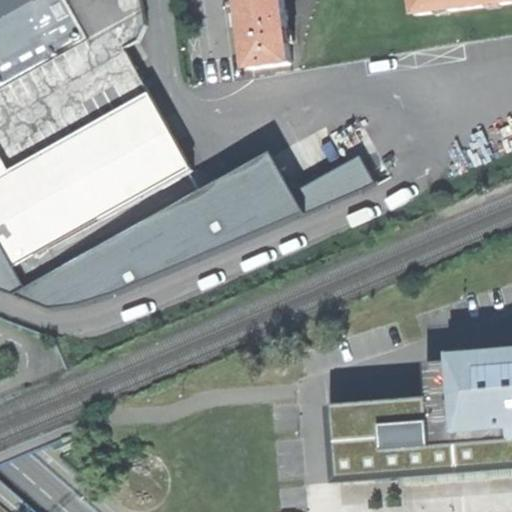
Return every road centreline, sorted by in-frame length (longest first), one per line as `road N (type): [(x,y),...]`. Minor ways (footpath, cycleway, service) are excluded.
road 1 (residential): [(323,504),(322,375),(511,326)]
road 2 (residential): [(511,495),(323,504)]
